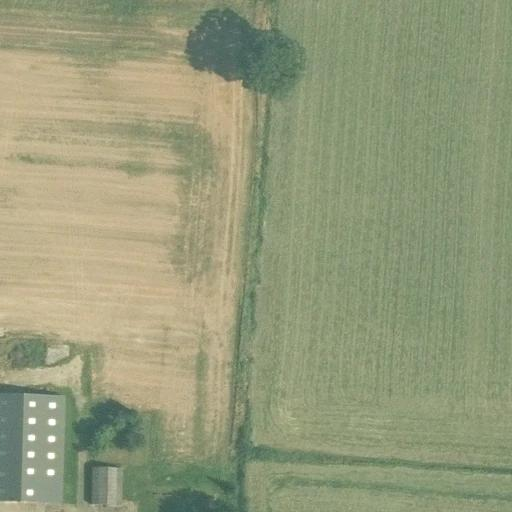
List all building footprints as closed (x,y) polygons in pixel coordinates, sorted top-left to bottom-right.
[(94,360),(93,375),(136,376),(137,361),(94,360)] [(92,376),(91,397),(135,398),(135,377),(92,376)] [(0,503),(61,505),(64,397),(0,395),(0,503)] [(218,478),(219,397),(192,397),(191,477),(218,478)] [(120,506),(122,470),(92,469),(91,505),(120,506)]
